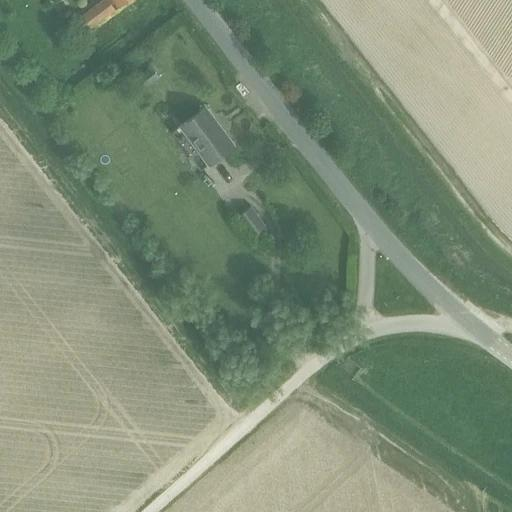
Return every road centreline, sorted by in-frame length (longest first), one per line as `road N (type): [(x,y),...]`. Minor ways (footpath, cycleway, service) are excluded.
road 1 (tertiary): [(365,222),(191,0)]
road 2 (unclassified): [(156,511),(359,336)]
road 3 (tertiary): [(466,330),(365,222)]
